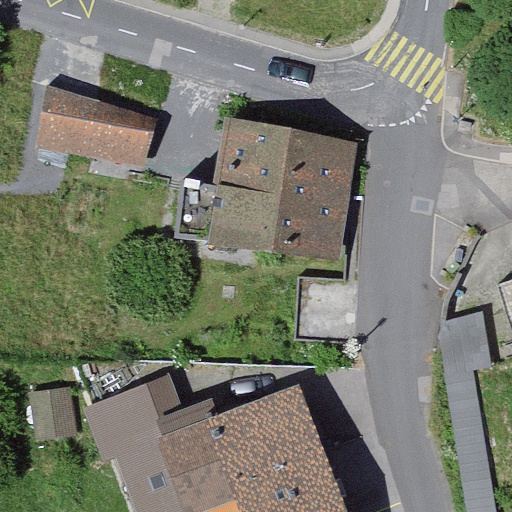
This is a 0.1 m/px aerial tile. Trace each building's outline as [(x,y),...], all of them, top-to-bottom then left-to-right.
[(152,118),(56,98),(47,145),(143,164),(152,118)] [(352,148),(240,128),(229,186),(197,180),(188,230),(333,256),(352,148)] [(511,286),(503,289),(511,319),(511,286)] [(174,384),(98,415),(137,511),(185,511),(241,490),(249,511),(341,511),(294,396),(233,421),(227,405),(189,420),(174,384)] [(73,397),(41,399),(44,444),(76,441),(73,397)]
